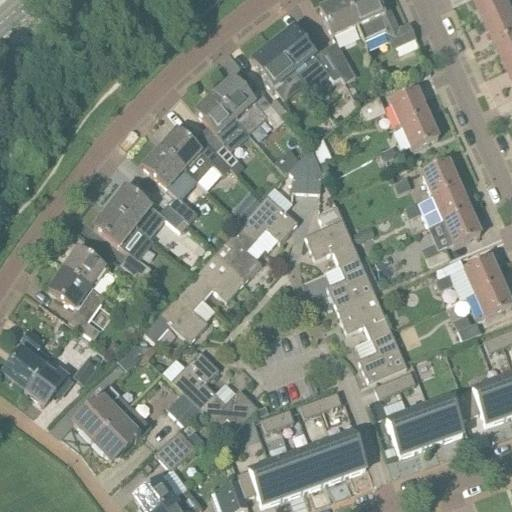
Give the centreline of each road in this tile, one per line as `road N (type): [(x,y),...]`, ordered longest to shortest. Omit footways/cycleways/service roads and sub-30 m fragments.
road 1 (residential): [(0,289),(125,123),(213,37),(264,0)]
road 2 (residential): [(511,203),(422,0)]
road 3 (residential): [(390,508),(337,372),(312,361),(268,376)]
road 4 (residential): [(110,511),(77,466),(0,409)]
road 5 (residential): [(390,508),(511,464)]
